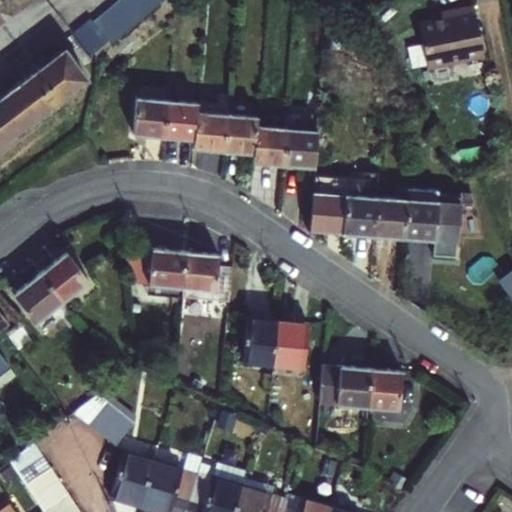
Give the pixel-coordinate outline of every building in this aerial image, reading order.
[(144,0),(134,0),(132,2),(149,22),(157,16),(144,0)] [(166,8),(159,0),(144,0),(157,16),(166,8)] [(132,2),(123,10),(139,31),(149,22),(132,2)] [(423,29),(434,72),(490,58),(478,8),(451,14),(453,22),(446,23),(423,29)] [(123,10),(114,17),(130,38),(139,31),(123,10)] [(451,14),(445,16),(446,23),(453,22),(451,14)] [(119,47),(130,38),(114,17),(103,27),(119,47)] [(0,150),(90,81),(69,54),(0,107),(0,150)] [(204,106),(200,143),(200,152),(230,155),(233,118),(235,93),(220,92),(218,107),(204,106)] [(137,137),(169,141),(173,103),(140,100),(137,137)] [(169,141),(200,143),(204,106),(173,103),(169,141)] [(262,121),(261,127),(259,158),(258,165),(289,168),(292,131),(293,116),(263,113),(262,121)] [(233,118),(230,155),(259,158),(261,127),(262,121),(233,118)] [(321,171),(324,135),(292,131),(289,168),(321,171)] [(347,234),(378,237),(381,199),(350,196),(347,234)] [(411,202),(408,239),(438,242),(437,258),(458,260),(464,199),(441,197),(441,204),(411,202)] [(408,239),(411,202),(381,199),(378,237),(408,239)] [(187,294),(190,257),(158,254),(155,291),(187,294)] [(88,284),(65,255),(42,274),(64,303),(88,284)] [(220,260),(190,257),(187,294),(217,297),(220,260)] [(511,264),(496,276),(511,299),(511,264)] [(64,303),(42,274),(17,294),(40,323),(64,303)] [(0,334),(10,326),(0,313),(0,334)] [(279,368),(283,324),(250,321),(247,365),(279,368)] [(314,327),(283,324),(279,368),(310,371),(314,327)] [(325,403),(374,408),(377,371),(329,366),(325,403)] [(408,374),(377,371),(374,408),(405,411),(408,374)] [(97,431),(115,406),(101,396),(75,416),(97,431)] [(109,440),(127,415),(115,406),(97,431),(109,440)] [(139,424),(127,415),(109,440),(121,448),(139,424)] [(14,465),(24,478),(48,459),(38,445),(14,465)] [(148,510),(162,466),(135,458),(121,502),(148,510)] [(24,478),(32,489),(57,471),(48,459),(24,478)] [(192,511),(195,511),(206,479),(162,466),(148,510),(155,511),(181,511),(182,509),(192,511)] [(245,511),(252,491),(256,477),(227,469),(222,483),(206,479),(195,511),(245,511)] [(32,489),(41,501),(65,483),(57,471),(32,489)] [(41,501),(48,511),(51,511),(75,496),(72,493),(65,483),(41,501)] [(0,511),(17,511),(0,488),(0,511)] [(291,511),(294,504),(252,491),(245,511),(291,511)] [(297,493),(294,504),(291,511),(340,511),(342,507),(297,493)] [(51,511),(77,511),(83,508),(75,496),(51,511)]
